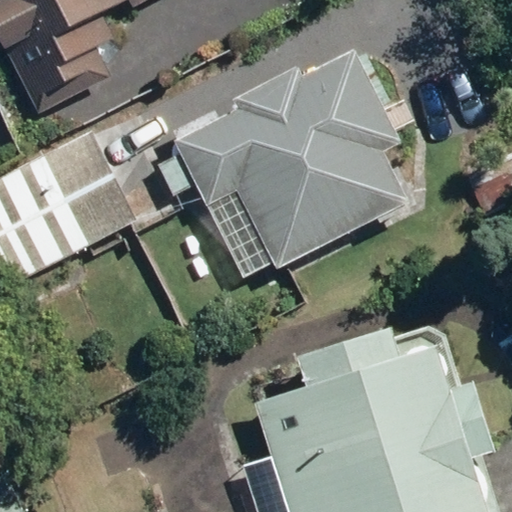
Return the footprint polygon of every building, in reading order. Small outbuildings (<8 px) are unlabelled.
[(0,0),(0,13),(34,78),(183,0),(0,0)] [(229,112),(300,262),(444,195),(373,45),(229,112)] [(0,242),(17,274),(142,210),(100,129),(0,180),(0,242)] [(511,208),(511,155),(466,178),(487,221),(511,208)] [(258,390),(298,511),(511,511),(511,438),(473,319),(258,390)]
